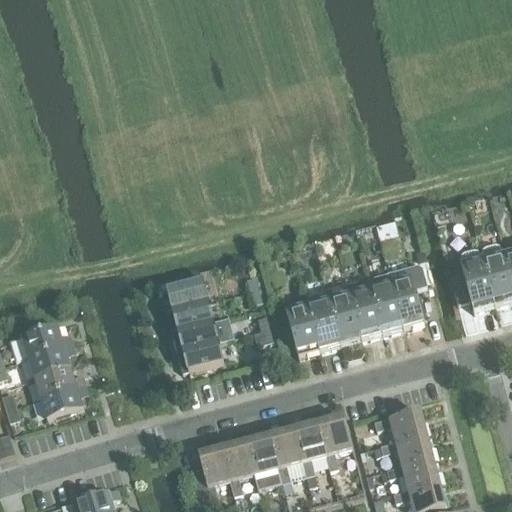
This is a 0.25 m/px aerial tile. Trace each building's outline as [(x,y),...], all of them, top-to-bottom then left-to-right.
[(495,311),(511,306),(511,288),(505,260),(503,255),(500,251),(496,250),(487,252),(484,255),(483,260),(482,260),(483,266),(495,311)] [(424,254),(416,256),(419,266),(427,264),(424,254)] [(470,301),(474,317),(495,311),(483,266),(482,260),(479,256),(475,255),(466,258),(462,261),(462,265),(463,271),(449,275),(457,305),(470,301)] [(423,271),(390,279),(405,335),(426,329),(417,296),(429,293),(423,271)] [(171,305),(174,316),(209,307),(203,282),(201,278),(197,276),(193,276),(182,279),(186,292),(163,298),(165,307),(171,305)] [(390,279),(370,285),(369,286),(384,341),(405,335),(390,279)] [(248,285),(251,297),(260,295),(257,283),(248,285)] [(369,286),(348,291),(362,346),(384,341),(369,286)] [(328,296),(330,306),(329,306),(341,352),(362,346),(348,291),(328,296)] [(264,308),(260,295),(251,297),(255,310),(264,308)] [(329,306),(308,312),(320,357),(341,352),(329,306)] [(174,316),(169,318),(173,338),(215,327),(209,307),(174,316)] [(299,363),(320,357),(308,312),(287,317),(299,363)] [(259,324),(262,337),(271,334),(268,322),(259,324)] [(178,357),(178,359),(220,348),(215,327),(173,338),(178,357)] [(22,343),(29,363),(74,349),(71,341),(63,344),(59,331),(22,343)] [(274,347),(271,334),(262,337),(254,338),(257,351),(265,349),(274,347)] [(225,368),(220,348),(178,359),(180,366),(187,365),(190,377),(225,368)] [(74,349),(29,363),(35,384),(72,373),(67,359),(76,356),(74,349)] [(0,386),(9,384),(5,371),(0,372),(0,386)] [(39,395),(42,405),(87,391),(85,384),(76,386),(72,373),(35,384),(36,386),(32,387),(35,396),(39,395)] [(89,399),(87,391),(42,405),(48,426),(85,414),(81,401),(89,399)] [(3,402),(7,416),(17,413),(13,399),(3,402)] [(21,425),(17,413),(7,416),(11,428),(21,425)] [(378,437),(392,433),(396,448),(397,449),(428,441),(422,417),(391,425),(391,423),(375,428),(378,437)] [(336,459),(354,454),(346,423),(321,429),(329,461),(327,461),(331,476),(340,474),(336,459)] [(321,429),(297,436),(305,467),(303,468),(307,482),(309,493),(319,491),(312,465),(327,461),(329,461),(321,429)] [(279,474),(283,489),(307,482),(303,468),(305,467),(297,436),(273,442),(281,473),(279,474)] [(0,442),(0,460),(1,463),(16,458),(10,439),(0,442)] [(435,465),(428,441),(397,449),(396,448),(375,453),(377,462),(398,457),(402,472),(403,473),(435,465)] [(283,489),(279,474),(281,473),(273,442),(249,449),(257,480),(255,480),(259,495),(283,489)] [(225,455),(233,486),(231,487),(235,502),(244,499),(240,484),(255,480),(257,480),(249,449),(225,455)] [(216,491),(231,487),(233,486),(225,455),(200,462),(203,473),(192,476),(198,501),(208,499),(211,508),(220,506),(216,491)] [(441,490),(435,465),(403,473),(402,472),(381,477),(383,487),(405,481),(409,496),(409,497),(441,490)] [(409,496),(394,499),(396,509),(411,505),(413,511),(447,511),(441,490),(409,497),(409,496)] [(114,511),(113,508),(123,505),(120,495),(63,511),(114,511)]
